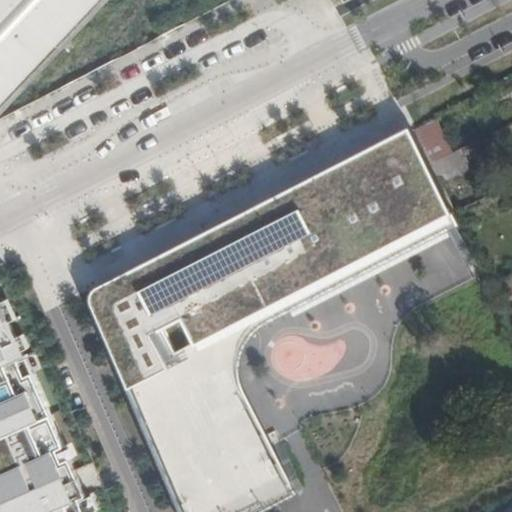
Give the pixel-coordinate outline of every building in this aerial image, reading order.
[(0,0),(0,106),(99,0),(0,0)] [(452,153),(435,119),(414,131),(430,163),(452,153)] [(414,131),(410,128),(91,292),(185,511),(257,511),(296,493),(245,387),(239,373),(239,361),(244,345),(254,333),(265,324),(460,226),(455,213),(430,163),(414,131)] [(486,198),(462,148),(452,153),(430,163),(455,213),(486,198)] [(92,511),(0,297),(0,490),(9,511),(92,511)]
